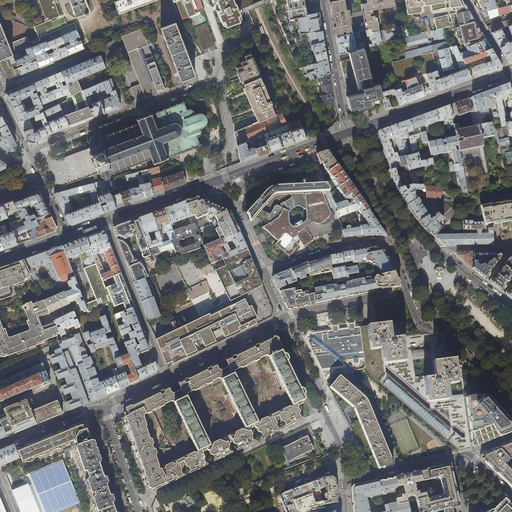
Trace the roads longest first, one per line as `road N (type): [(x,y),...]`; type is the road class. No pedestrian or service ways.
road 1 (residential): [(438,322),(420,323),(392,251),(378,241),(347,242),(264,275),(282,318)]
road 2 (residential): [(28,151),(214,83)]
road 3 (residential): [(511,495),(462,453),(344,482)]
road 4 (tertiary): [(343,134),(510,73)]
road 5 (residential): [(282,318),(341,448),(344,482)]
road 6 (residential): [(165,377),(105,221)]
road 7 (tertiary): [(210,183),(343,134)]
road 8 (residential): [(414,253),(342,145),(343,134)]
road 9 (residential): [(343,134),(323,0)]
road 10 (residential): [(165,377),(282,318)]
